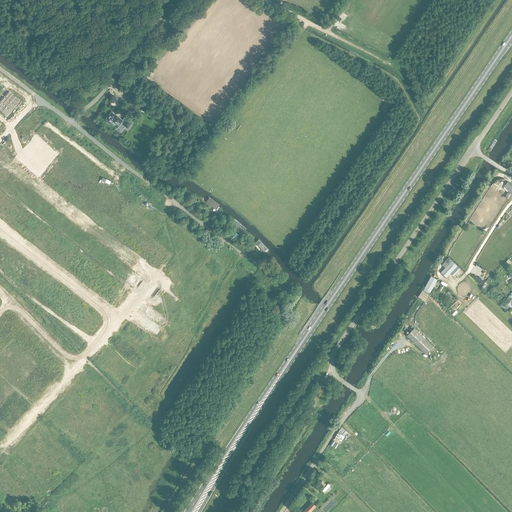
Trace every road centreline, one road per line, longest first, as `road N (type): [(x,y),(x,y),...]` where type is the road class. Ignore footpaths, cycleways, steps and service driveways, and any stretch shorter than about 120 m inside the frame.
road 1 (unclassified): [(281,511),(359,398),(334,373),(331,356),(511,92)]
road 2 (primary): [(511,35),(297,348)]
road 3 (residential): [(0,158),(152,274),(73,365)]
road 4 (unclassified): [(256,262),(72,123)]
road 5 (primary): [(297,348),(186,511)]
road 6 (primary): [(198,511),(297,348)]
road 7 (unclassified): [(72,123),(175,0)]
